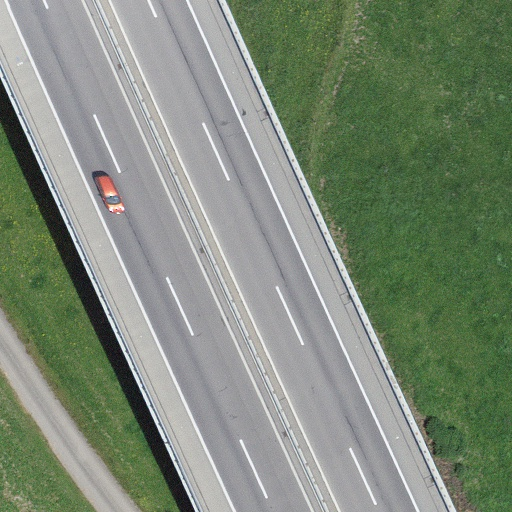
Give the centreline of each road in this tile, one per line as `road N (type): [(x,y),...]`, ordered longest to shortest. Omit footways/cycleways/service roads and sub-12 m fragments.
road 1 (motorway): [(43,0),(275,511)]
road 2 (motorway): [(381,511),(151,0)]
